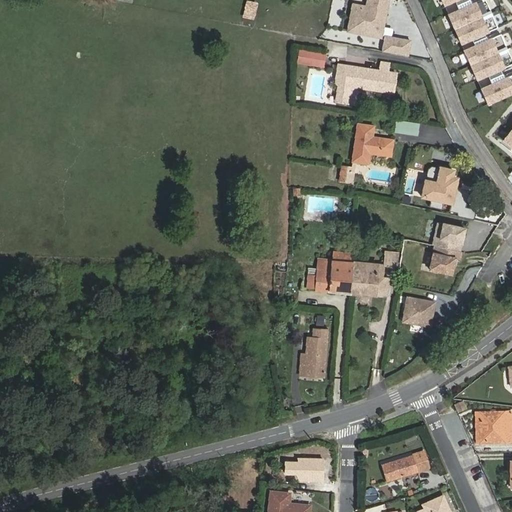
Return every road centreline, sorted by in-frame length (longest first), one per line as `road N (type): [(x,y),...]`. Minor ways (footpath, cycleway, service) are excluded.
road 1 (tertiary): [(348,416),(0,507)]
road 2 (residential): [(419,388),(474,511)]
